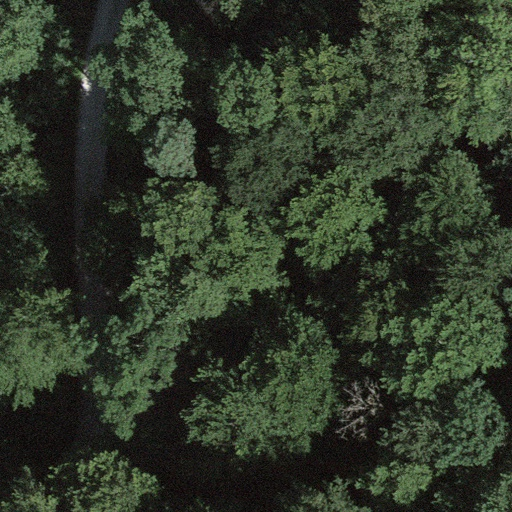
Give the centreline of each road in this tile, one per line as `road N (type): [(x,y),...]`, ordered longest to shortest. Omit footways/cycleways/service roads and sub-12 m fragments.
road 1 (track): [(66,511),(90,368),(87,115),(114,0)]
road 2 (track): [(81,511),(318,332),(431,264),(511,231)]
